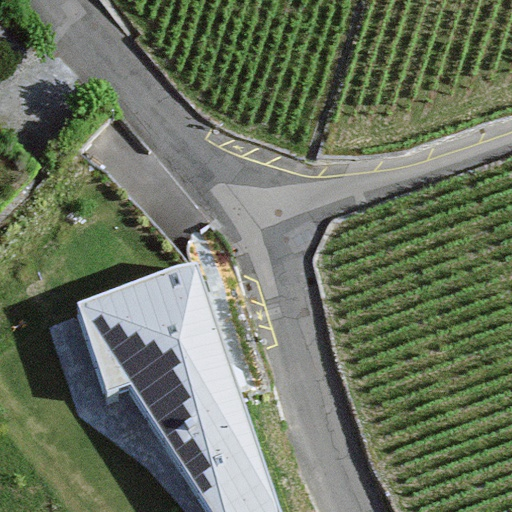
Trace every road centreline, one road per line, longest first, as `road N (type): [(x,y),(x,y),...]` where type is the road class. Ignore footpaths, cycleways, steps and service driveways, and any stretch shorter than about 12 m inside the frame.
road 1 (residential): [(252,218),(354,511)]
road 2 (residential): [(252,218),(64,0)]
road 3 (residential): [(511,137),(372,189),(252,218)]
